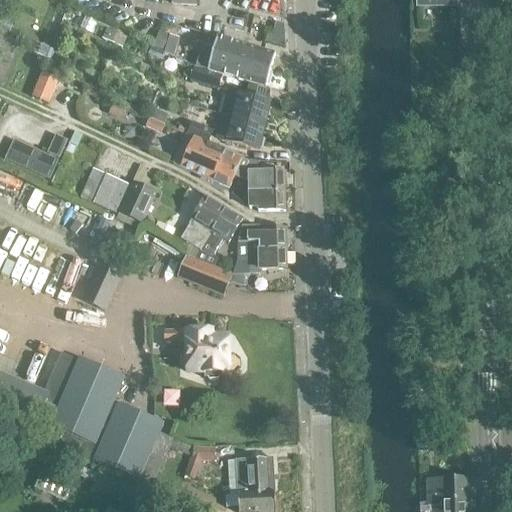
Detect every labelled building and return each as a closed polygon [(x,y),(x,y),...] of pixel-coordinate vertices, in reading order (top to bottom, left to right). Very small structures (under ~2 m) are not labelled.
[(277,23),(273,34),(285,38),(285,26),(277,23)] [(122,49),(130,33),(110,24),(102,40),(122,49)] [(171,55),(177,39),(159,33),(153,48),(171,55)] [(266,88),(275,55),(218,39),(213,55),(202,52),(197,69),(223,76),(250,84),(266,88)] [(219,92),(223,76),(197,69),(195,68),(189,66),(184,77),(192,80),(191,84),(219,92)] [(62,101),(67,88),(41,77),(35,90),(62,101)] [(262,100),(266,88),(250,84),(246,96),(225,90),(219,115),(222,116),(231,118),(231,117),(264,126),(270,102),(262,100)] [(89,87),(85,95),(97,100),(98,98),(104,100),(106,95),(89,87)] [(152,116),(121,102),(119,107),(149,120),(163,126),(167,116),(154,110),(152,116)] [(231,118),(222,116),(215,139),(257,151),(264,126),(231,117),(231,118)] [(162,136),(166,127),(163,126),(149,120),(145,129),(162,136)] [(190,130),(188,136),(209,145),(214,132),(193,123),(190,130)] [(83,137),(75,133),(66,153),(74,156),(83,137)] [(183,145),(174,166),(213,183),(226,153),(209,145),(195,140),(187,136),(183,145)] [(68,142),(56,137),(49,154),(60,159),(68,142)] [(50,181),(59,162),(14,141),(5,161),(50,181)] [(226,153),(213,183),(229,190),(234,178),(249,184),(249,172),(246,172),(249,163),(242,160),(226,153)] [(249,163),(246,172),(249,172),(249,184),(249,192),(249,194),(285,193),(285,174),(254,174),(259,163),(250,161),(249,163)] [(131,188),(93,171),(80,200),(116,216),(118,213),(142,224),(155,195),(133,184),(131,188)] [(249,192),(243,192),(243,205),(249,206),(249,209),(259,209),(259,213),(285,213),(285,193),(249,194),(249,192)] [(200,251),(225,211),(206,199),(190,225),(181,240),(200,251)] [(228,244),(242,221),(225,211),(200,251),(199,253),(211,259),(222,241),(228,244)] [(175,232),(158,226),(155,233),(171,240),(175,232)] [(260,231),(260,229),(242,229),(239,243),(239,251),(285,251),(285,231),(260,231)] [(243,288),(242,274),(259,274),(259,270),(286,270),(285,251),(239,251),(240,264),(230,284),(243,288)] [(219,262),(211,259),(199,253),(195,261),(186,258),(179,275),(182,280),(223,297),(231,277),(215,270),(219,262)] [(99,268),(83,302),(106,313),(122,278),(99,268)] [(204,339),(204,333),(165,334),(165,343),(187,342),(188,374),(205,374),(205,380),(207,380),(209,382),(216,382),(220,379),(222,379),(222,374),(229,374),(228,352),(231,350),(231,345),(228,343),(228,338),(204,339)] [(0,422),(16,430),(24,411),(52,423),(51,427),(43,443),(88,460),(93,462),(138,482),(137,484),(141,485),(151,490),(168,451),(171,442),(172,439),(159,434),(163,426),(113,404),(123,380),(79,361),(78,363),(61,355),(44,394),(34,389),(0,374),(0,422)] [(0,436),(17,444),(21,436),(0,426),(0,436)] [(448,446),(448,434),(418,434),(419,451),(429,450),(429,446),(448,446)] [(45,456),(48,448),(33,441),(30,449),(45,456)] [(215,462),(215,450),(192,450),(171,442),(168,451),(192,459),(192,462),(191,462),(185,479),(194,482),(202,462),(215,462)] [(230,498),(273,496),(271,461),(228,463),(230,498)] [(69,483),(46,473),(45,476),(42,475),(35,491),(64,504),(71,488),(68,487),(69,483)] [(428,504),(469,503),(468,480),(427,481),(428,504)] [(274,511),(273,496),(230,498),(227,498),(227,511),(239,510),(238,511),(274,511)] [(194,499),(188,510),(192,511),(205,511),(209,506),(194,499)] [(145,511),(147,510),(126,501),(125,504),(128,506),(125,511),(145,511)] [(469,511),(469,503),(428,504),(420,505),(420,511),(469,511)]
